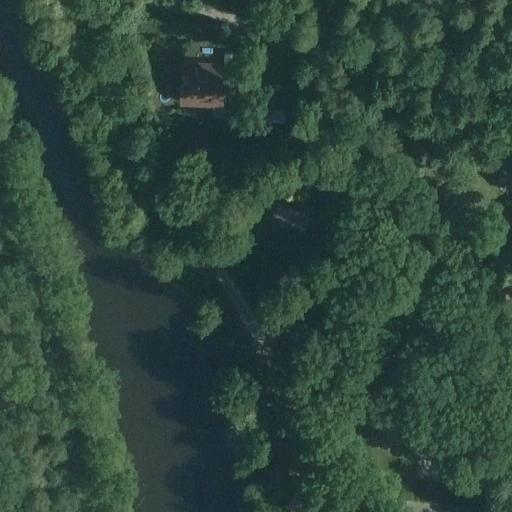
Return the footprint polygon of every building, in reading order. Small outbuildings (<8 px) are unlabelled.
[(186,61),(183,105),(223,106),(224,86),(238,87),(240,53),(226,52),(225,63),(186,61)] [(511,155),(501,157),(505,184),(511,182),(511,155)] [(307,225),(317,195),(286,184),(276,214),(307,225)] [(435,306),(433,281),(390,285),(392,306),(414,303),(415,308),(435,306)] [(442,427),(429,423),(385,413),(382,427),(388,428),(385,438),(393,440),(390,451),(411,456),(414,445),(437,451),(442,427)]
